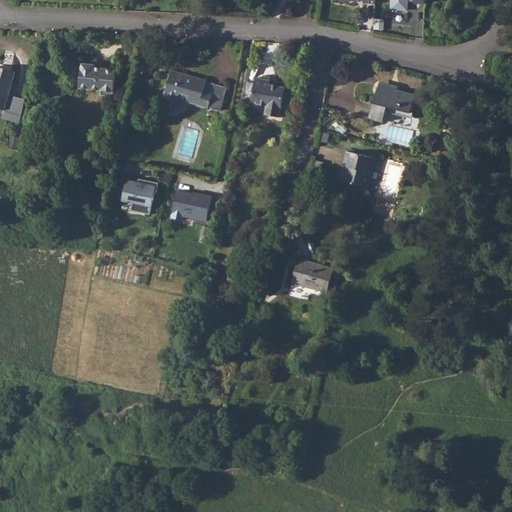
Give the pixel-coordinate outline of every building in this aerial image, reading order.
[(425,3),(425,0),(391,0),(391,9),(408,10),(408,0),(415,0),(415,3),(425,3)] [(384,20),(375,20),(374,30),(384,30),(384,20)] [(94,68),(94,66),(95,63),(81,62),(77,87),(100,90),(100,95),(112,96),(116,69),(100,67),(99,69),(94,68)] [(0,110),(3,111),(2,115),(19,119),(24,101),(23,100),(7,96),(11,86),(15,73),(0,69),(0,110)] [(206,80),(178,72),(171,70),(164,94),(164,95),(163,102),(177,106),(180,96),(190,98),(189,103),(208,108),(213,92),(204,89),(206,83),(206,80)] [(253,86),(246,84),(245,89),(243,103),(250,104),(250,105),(265,108),(269,87),(269,83),(255,80),(253,86)] [(380,80),(378,86),(415,97),(415,94),(397,88),(398,85),(380,80)] [(415,97),(378,86),(369,119),(383,122),(386,110),(410,116),(415,97)] [(278,120),(281,108),(288,109),(291,96),(283,95),(284,90),(269,87),(265,108),(266,108),(264,117),(278,120)] [(346,165),(342,182),(367,188),(375,159),(346,151),(343,165),(346,165)] [(144,181),(127,177),(123,200),(135,202),(133,209),(151,213),(155,191),(157,191),(159,181),(145,178),(144,181)] [(173,215),(209,222),(213,195),(177,189),(173,215)] [(327,293),(329,287),(333,272),(333,269),(298,259),(291,282),(327,293)]
